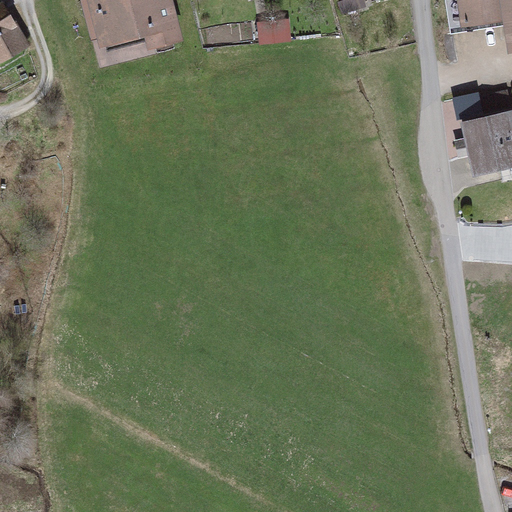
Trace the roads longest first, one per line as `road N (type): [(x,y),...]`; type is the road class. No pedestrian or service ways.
road 1 (residential): [(493,511),(420,0)]
road 2 (track): [(27,0),(50,88),(0,113)]
